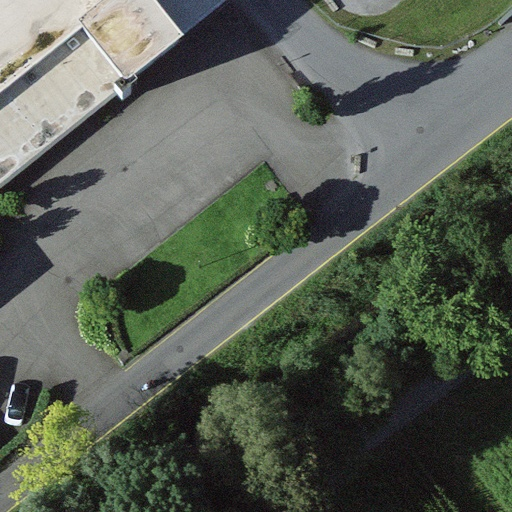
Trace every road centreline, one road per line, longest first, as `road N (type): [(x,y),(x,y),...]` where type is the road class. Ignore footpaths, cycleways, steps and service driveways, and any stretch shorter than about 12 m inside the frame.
road 1 (residential): [(0,491),(511,85)]
road 2 (track): [(511,348),(304,511)]
